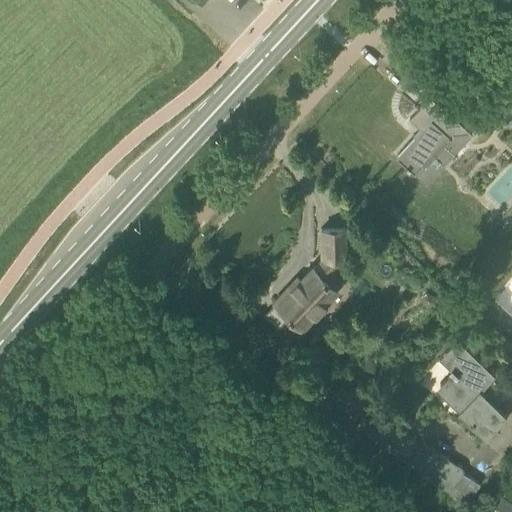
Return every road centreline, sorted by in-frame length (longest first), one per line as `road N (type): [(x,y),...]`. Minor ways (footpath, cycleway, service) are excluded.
road 1 (secondary): [(0,343),(318,0)]
road 2 (residential): [(184,241),(405,0)]
